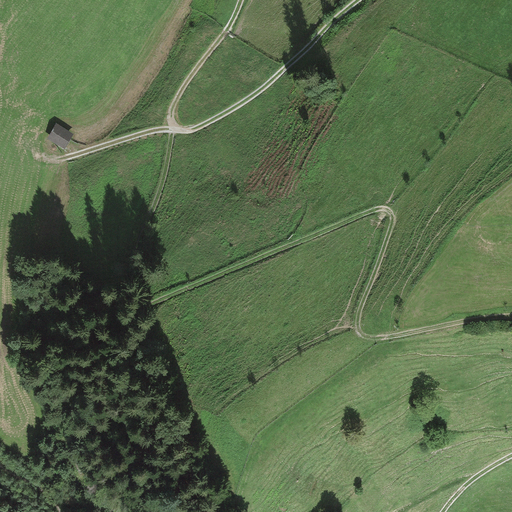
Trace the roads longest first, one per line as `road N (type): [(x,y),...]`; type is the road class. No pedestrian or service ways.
road 1 (track): [(511,314),(391,336),(359,331),(392,225),(381,207),(124,305),(121,288),(174,127),(45,160)]
road 2 (track): [(241,0),(178,95),(171,119),(182,130),(250,96),(357,0)]
